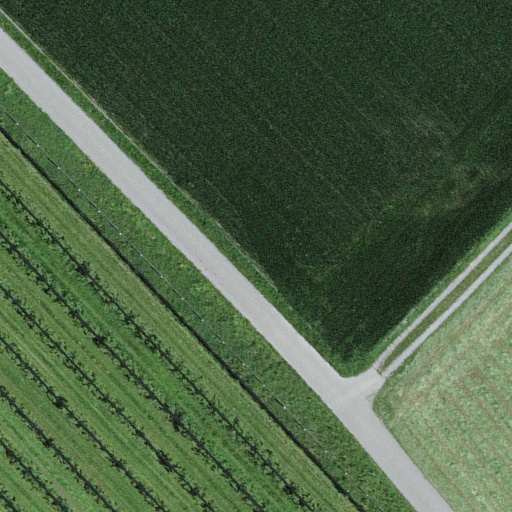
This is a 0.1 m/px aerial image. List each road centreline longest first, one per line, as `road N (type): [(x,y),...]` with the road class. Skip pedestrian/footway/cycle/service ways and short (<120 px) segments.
road 1 (track): [(0,49),(342,410),(423,511)]
road 2 (track): [(342,410),(511,225)]
